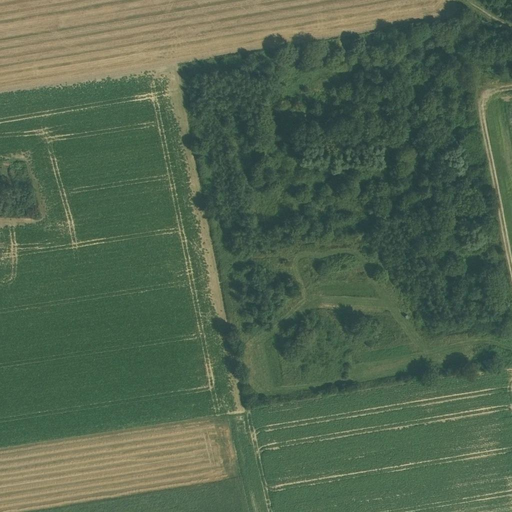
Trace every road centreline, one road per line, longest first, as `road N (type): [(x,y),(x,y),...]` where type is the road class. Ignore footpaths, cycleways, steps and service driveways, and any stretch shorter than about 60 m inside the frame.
road 1 (track): [(511,89),(484,95),(480,106),(511,267)]
road 2 (track): [(511,347),(487,339),(433,346),(391,310),(330,301)]
